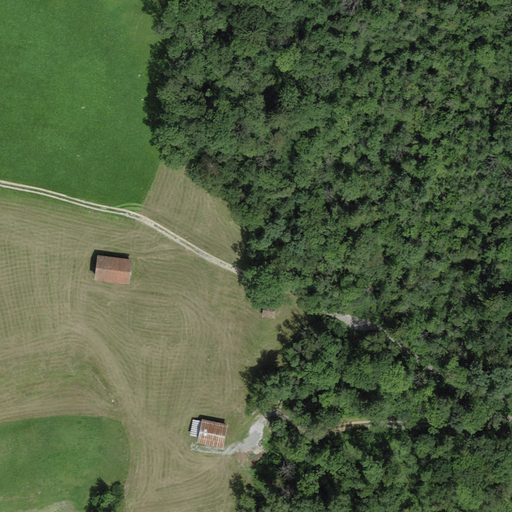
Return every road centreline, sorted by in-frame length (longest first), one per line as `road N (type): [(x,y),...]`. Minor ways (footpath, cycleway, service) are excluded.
road 1 (track): [(0,182),(133,215),(238,273),(383,333),(430,368),(511,409)]
road 2 (track): [(254,420),(272,411),(297,430),(511,424)]
